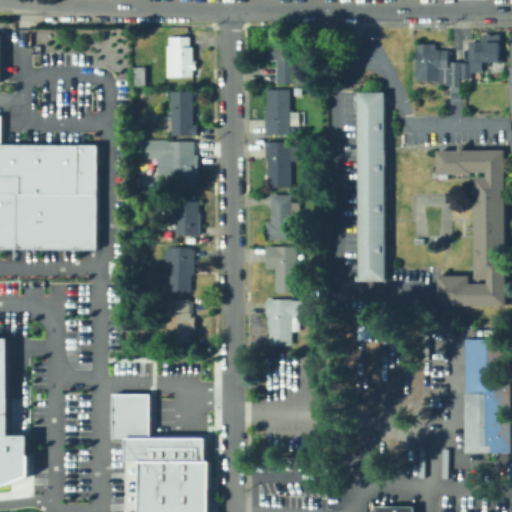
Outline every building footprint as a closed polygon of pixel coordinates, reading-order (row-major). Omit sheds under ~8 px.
[(41,29),(41,44),(33,44),(33,29),(41,29)] [(499,33),(498,61),(481,60),(481,71),(468,70),(468,40),(481,40),(481,33),(499,33)] [(192,36),(192,46),(195,46),(195,61),(197,61),(198,69),(194,69),(195,77),(169,77),(169,46),(164,46),(163,39),(170,39),(170,37),(192,36)] [(15,40),(0,40),(0,87),(15,87),(15,40)] [(298,40),(298,83),(278,83),(278,61),(263,61),(263,40),(298,40)] [(464,62),(464,78),(462,78),(462,99),(453,99),(453,85),(441,85),(441,81),(418,81),(418,43),(438,43),(437,50),(449,50),(449,51),(453,51),(453,62),(464,62)] [(327,58),(320,58),(320,50),(328,50),(327,58)] [(147,67),(148,85),(134,85),(134,67),(147,67)] [(304,88),(303,95),(295,94),(296,87),(304,88)] [(291,89),(291,112),(301,112),(301,125),(292,125),(291,135),(266,135),(266,106),(268,107),(268,89),(291,89)] [(199,125),(199,135),(173,135),(173,91),(194,91),(194,125),(199,125)] [(386,93),(387,280),(359,280),(359,277),(362,277),(362,213),(359,213),(359,210),(362,210),(361,166),(359,166),(359,163),(361,163),(361,99),(358,99),(358,96),(364,96),(364,93),(386,93)] [(0,259),(0,122),(13,122),(13,152),(110,152),(110,259),(0,259)] [(194,139),(194,154),(199,154),(199,176),(195,176),(195,187),(159,187),(159,155),(169,155),(169,139),(194,139)] [(301,145),(301,161),(291,161),(292,187),(269,187),(268,160),(266,160),(266,142),(292,141),(292,146),(301,145)] [(465,151),(506,151),(508,304),(441,305),(441,274),(443,274),(444,277),(470,277),(471,285),(490,284),(490,278),(478,278),(477,177),(489,177),(489,171),(472,171),(473,173),(439,173),(439,152),(461,151),(462,146),(465,146),(465,151)] [(151,174),(151,189),(134,189),(134,174),(151,174)] [(301,202),(301,222),(293,222),(293,240),(267,240),(267,221),(272,221),(272,195),(293,195),(293,202),(301,202)] [(201,201),(201,212),(202,212),(203,235),(177,236),(177,227),(171,227),(170,215),(176,215),(176,201),(201,201)] [(299,246),(299,292),(277,292),(277,268),(267,268),(267,246),(299,246)] [(194,248),(194,249),(197,249),(196,275),(193,275),(192,293),(170,292),(171,271),(166,271),(167,248),(172,248),(172,247),(194,248)] [(306,300),(306,317),(300,317),(300,331),(294,331),(294,345),(271,345),(271,326),(269,326),(268,316),(268,299),(294,299),(294,300),(306,300)] [(196,317),(197,330),(193,330),(194,340),(171,340),(171,316),(160,316),(160,300),(191,300),(192,313),(193,318),(196,317)] [(0,338),(12,338),(12,435),(33,435),(34,475),(15,489),(0,495),(0,338)] [(465,338),(511,338),(511,451),(465,451),(465,338)] [(137,511),(137,463),(123,463),(123,439),(112,439),(112,391),(153,391),(153,435),(208,435),(208,461),(213,461),(213,511),(137,511)]
